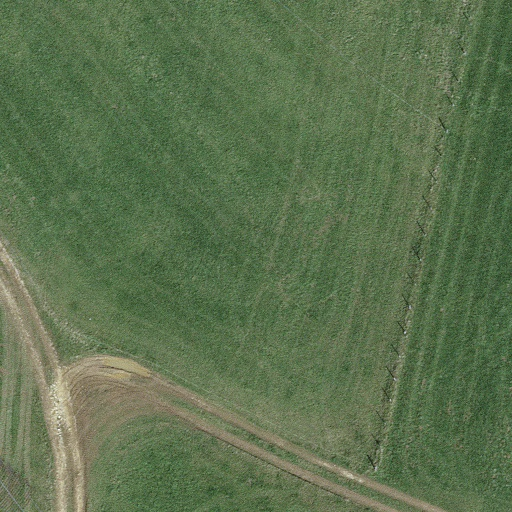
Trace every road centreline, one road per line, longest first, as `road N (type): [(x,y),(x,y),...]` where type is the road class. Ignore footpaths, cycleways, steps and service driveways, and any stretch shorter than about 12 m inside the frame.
road 1 (track): [(59,388),(73,367),(107,361),(273,450),(412,511)]
road 2 (track): [(59,388),(0,267)]
road 3 (track): [(69,511),(59,388)]
